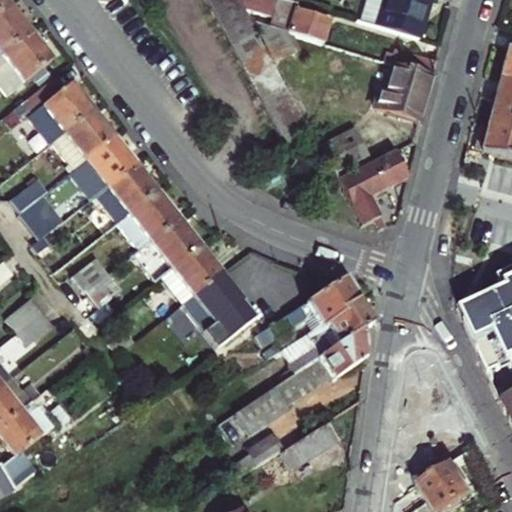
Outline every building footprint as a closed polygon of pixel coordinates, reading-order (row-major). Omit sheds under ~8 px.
[(233,0),(204,0),(211,12),(233,0)] [(236,0),(233,0),(211,12),(217,24),(242,11),(236,0)] [(283,1),(280,0),(239,0),(245,9),(270,18),(267,28),(274,30),(283,1)] [(382,0),(381,0),(368,0),(367,1),(360,24),(417,41),(425,14),(429,0),(382,0)] [(286,1),(283,1),(274,30),(286,33),(293,10),(294,10),(296,5),(286,1)] [(322,44),(329,21),(294,10),(293,10),(286,33),(313,42),(322,44)] [(0,57),(25,38),(14,24),(4,11),(0,14),(0,57)] [(249,23),(242,11),(217,24),(224,37),(249,23)] [(255,36),(249,23),(224,37),(231,50),(255,36)] [(260,26),(253,24),(258,35),(275,67),(297,55),(286,33),(274,30),(267,28),(260,26)] [(255,36),(231,50),(237,62),(262,49),(255,36)] [(0,57),(0,86),(9,98),(48,66),(36,51),(25,38),(0,57)] [(268,60),(262,49),(237,62),(243,73),(268,60)] [(434,63),(394,50),(393,57),(386,55),(383,62),(430,76),(432,70),(434,63)] [(511,55),(507,54),(504,65),(499,82),(511,85),(511,55)] [(275,73),(268,60),(243,73),(250,86),(275,73)] [(423,103),(431,78),(392,66),(384,93),(379,91),(373,110),(416,124),(423,103)] [(275,73),(250,86),(257,99),(282,86),(275,73)] [(511,85),(499,82),(495,98),(490,118),(511,124),(511,85)] [(71,91),(63,98),(52,84),(21,109),(52,147),(92,116),(82,104),(71,91)] [(288,98),(282,86),(257,99),(263,111),(288,98)] [(295,111),(288,98),(263,111),(270,124),(295,111)] [(295,111),(270,124),(276,136),(301,123),(295,111)] [(52,147),(74,175),(114,144),(105,133),(92,116),(52,147)] [(474,153),(511,162),(511,124),(490,118),(486,132),(484,141),(477,139),(474,153)] [(276,136),(283,148),(308,135),(301,123),(276,136)] [(335,181),(379,159),(368,138),(324,161),(335,181)] [(94,200),(105,192),(134,169),(125,158),(114,144),(74,175),(69,178),(90,204),(94,200)] [(406,181),(393,156),(374,166),(387,191),(398,185),(406,181)] [(387,191),(374,166),(356,175),(337,185),(343,197),(362,187),(370,200),(378,196),(387,191)] [(105,192),(127,219),(156,196),(145,183),(134,169),(105,192)] [(7,206),(17,219),(41,200),(46,197),(36,183),(7,206)] [(377,232),(385,229),(370,200),(362,187),(343,197),(360,229),(372,223),(377,232)] [(116,227),(127,219),(105,192),(94,200),(116,227)] [(127,219),(151,247),(179,224),(168,211),(156,196),(127,219)] [(38,245),(62,225),(41,200),(17,219),(38,245)] [(127,219),(116,227),(140,256),(151,247),(127,219)] [(169,276),(200,251),(191,240),(179,224),(151,247),(140,256),(150,269),(158,263),(169,276)] [(161,282),(182,308),(221,277),(213,266),(200,251),(169,276),(161,282)] [(69,283),(84,301),(108,282),(92,264),(69,283)] [(0,288),(9,281),(0,270),(0,288)] [(511,270),(496,278),(499,287),(503,285),(505,289),(479,301),(475,293),(452,303),(457,313),(483,369),(504,359),(507,366),(511,364),(511,270)] [(241,307),(244,305),(234,292),(221,277),(182,308),(217,352),(254,322),(241,307)] [(98,319),(122,299),(108,282),(84,301),(98,319)] [(329,298),(321,286),(250,335),(257,345),(270,337),(272,340),(291,328),(299,340),(304,337),(321,326),(319,322),(337,310),(329,298)] [(8,323),(16,334),(40,316),(31,305),(8,323)] [(289,362),(293,369),(342,337),(351,332),(343,320),(337,310),(319,322),(321,326),(304,337),(307,341),(290,353),(294,358),(289,362)] [(49,327),(40,316),(16,334),(26,345),(49,327)] [(312,389),(346,367),(344,354),(342,337),(293,369),(215,421),(226,439),(241,430),(243,433),(285,407),(282,403),(309,386),(312,389)] [(121,371),(141,355),(134,346),(113,362),(121,371)] [(503,390),(499,381),(490,385),(494,394),(503,390)] [(17,396),(6,382),(0,386),(0,429),(27,409),(17,396)] [(28,387),(17,396),(27,409),(38,400),(28,387)] [(511,401),(500,407),(511,429),(511,401)] [(47,435),(27,409),(0,429),(0,454),(8,464),(0,470),(0,477),(7,486),(27,471),(17,458),(47,435)] [(247,458),(274,441),(266,430),(240,446),(247,458)] [(270,475),(272,478),(321,447),(311,432),(262,463),(267,471),(262,474),(265,479),(270,475)] [(444,511),(451,508),(430,476),(395,499),(404,511),(444,511)] [(0,503),(0,504),(14,494),(7,486),(0,477),(0,503)]
